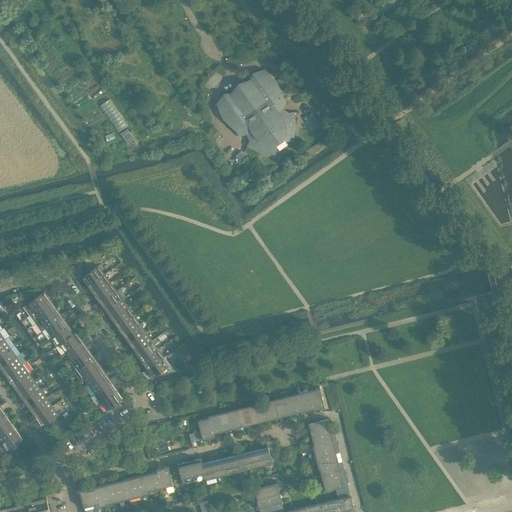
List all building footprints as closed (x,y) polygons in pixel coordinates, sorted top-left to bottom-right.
[(253,73),(247,83),(245,83),(243,83),(242,84),(240,85),(238,86),(237,87),(236,89),(235,91),(234,92),(223,94),(216,103),(219,109),(218,109),(223,119),(231,126),(240,135),(247,133),(251,137),(247,146),(262,153),(263,152),(275,154),(276,146),(285,140),(293,141),(295,130),(296,129),(294,112),(284,114),(282,108),(286,102),(280,91),(281,91),(276,81),(268,73),(264,70),(253,73)] [(319,126),(311,113),(304,118),(312,130),(319,126)] [(239,161),(245,155),(241,151),(235,156),(239,161)] [(87,286),(104,274),(98,266),(98,265),(81,278),(87,286)] [(110,282),(104,274),(87,286),(93,295),(110,282)] [(99,303),(116,291),(110,282),(93,295),(99,303)] [(105,311),(122,299),(126,296),(120,288),(116,291),(99,303),(105,311)] [(29,315),(50,300),(44,291),(27,304),(23,307),(29,315)] [(111,319),(128,307),(122,299),(105,311),(111,319)] [(35,324),(54,310),(56,308),(50,300),(29,315),(35,324)] [(128,307),(111,319),(117,328),(119,326),(134,316),(128,307)] [(41,332),(45,329),(62,317),(56,308),(54,310),(35,324),(41,332)] [(134,316),(119,326),(117,328),(123,336),(140,324),(134,316)] [(51,337),(66,326),(68,325),(62,317),(45,329),(51,337)] [(140,324),(123,336),(128,344),(130,343),(146,332),(140,324)] [(68,325),(66,326),(51,337),(57,345),(57,346),(59,345),(59,344),(74,333),(68,325)] [(82,340),(78,335),(83,331),(81,328),(76,331),(74,333),(59,344),(59,345),(65,352),(82,340)] [(146,332),(130,343),(128,344),(134,353),(151,341),(146,332)] [(0,355),(14,345),(8,337),(4,339),(0,342),(0,355)] [(82,340),(65,352),(71,361),(88,348),(82,340)] [(151,341),(134,353),(140,361),(142,360),(157,349),(151,341)] [(0,367),(16,356),(20,353),(14,345),(0,355),(0,367)] [(88,348),(71,361),(77,369),(94,357),(88,348)] [(157,349),(142,360),(140,361),(146,369),(163,357),(157,349)] [(7,375),(22,364),(16,356),(0,367),(0,369),(5,376),(7,375)] [(94,357),(77,369),(83,377),(100,365),(94,357)] [(163,357),(146,369),(153,378),(170,366),(169,365),(163,357)] [(22,364),(7,375),(5,376),(11,385),(28,373),(22,364)] [(100,365),(83,377),(89,385),(106,373),(100,365)] [(28,373),(11,385),(17,393),(19,392),(34,381),(28,373)] [(106,373),(89,385),(95,394),(112,382),(106,373)] [(34,381),(19,392),(17,393),(23,401),(40,389),(34,381)] [(112,382),(95,394),(100,402),(117,390),(112,382)] [(308,391),(308,393),(309,393),(313,409),(312,409),(313,410),(325,407),(320,388),(308,391)] [(40,389),(23,401),(29,410),(31,408),(46,398),(40,389)] [(126,403),(124,399),(117,390),(100,402),(107,411),(112,407),(115,411),(122,406),(126,403)] [(313,409),(309,393),(308,393),(308,391),(297,394),(298,395),(302,412),(312,409),(313,409)] [(302,412),(298,395),(297,394),(286,396),(287,398),(291,415),(302,412)] [(291,415),(287,398),(286,396),(275,399),(276,401),(280,417),(291,415)] [(46,398),(31,408),(29,410),(35,418),(52,406),(46,398)] [(280,417),(276,401),(275,399),(264,402),(264,404),(268,420),(280,417)] [(268,420),(264,404),(264,402),(253,405),(253,407),(257,423),(268,420)] [(257,423),(253,407),(253,405),(242,408),(242,409),(246,426),(257,423)] [(41,427),(58,414),(52,406),(35,418),(41,427)] [(246,426),(242,409),(242,408),(231,410),(231,412),(235,428),(246,426)] [(235,428),(231,412),(231,410),(219,413),(220,415),(224,431),(235,428)] [(224,431),(220,415),(219,413),(208,416),(208,418),(209,418),(213,434),(224,431)] [(6,414),(0,417),(0,430),(12,422),(6,414)] [(209,418),(208,418),(197,420),(200,431),(189,434),(191,443),(214,437),(213,434),(209,418)] [(284,511),(282,504),(277,483),(254,489),(259,511),(209,511),(207,501),(199,502),(201,511),(354,511),(334,429),(330,430),(327,419),(308,423),(314,445),(312,446),(318,469),(319,469),(325,491),(335,488),(338,499),(284,511)] [(0,441),(1,442),(16,432),(18,430),(12,422),(0,430),(0,441)] [(15,445),(24,439),(18,430),(16,432),(1,442),(0,442),(0,450),(3,454),(8,450),(10,452),(16,447),(15,445)] [(268,447),(257,450),(261,466),(272,463),(271,457),(276,455),(272,440),(266,442),(268,447)] [(257,450),(245,452),(249,469),(261,466),(257,450)] [(245,452),(234,455),(239,471),(249,469),(245,452)] [(234,455),(223,458),(227,474),(239,471),(234,455)] [(205,478),(201,464),(202,463),(200,458),(177,464),(182,483),(204,478),(205,478)] [(223,458),(212,461),(216,477),(227,474),(223,458)] [(216,477),(212,461),(202,463),(201,464),(205,478),(204,478),(205,480),(216,477)] [(96,511),(96,508),(107,505),(107,504),(151,493),(151,491),(173,485),(168,466),(156,469),(157,471),(91,488),(91,485),(79,488),(84,511),(167,511),(165,511),(96,511)] [(49,511),(46,497),(35,499),(36,501),(38,511),(49,511)] [(38,511),(36,501),(35,499),(25,502),(27,511),(38,511)] [(27,511),(25,502),(16,504),(17,511),(27,511)]
